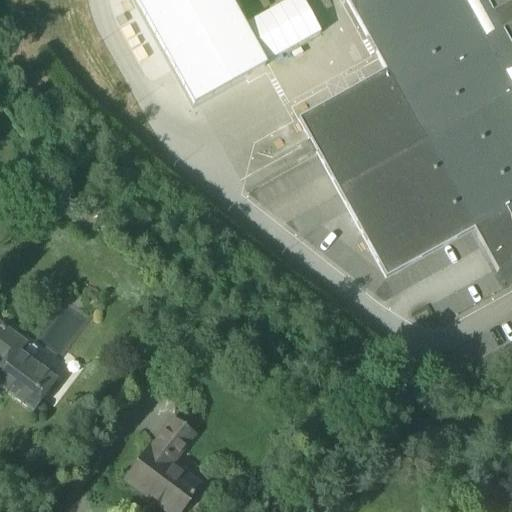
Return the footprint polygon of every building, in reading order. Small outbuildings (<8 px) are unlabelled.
[(134,0),(193,105),(194,106),(264,67),(264,66),(227,0),(134,0)] [(264,62),(320,35),(303,0),(286,0),(244,20),(264,62)] [(511,0),(344,0),(384,72),(297,120),(385,279),(472,231),(496,274),(511,265),(511,0)] [(83,201),(94,212),(104,202),(93,191),(83,201)] [(181,344),(202,318),(186,305),(165,332),(181,344)] [(0,364),(2,365),(0,367),(0,389),(31,413),(55,381),(18,354),(25,344),(0,325),(0,364)] [(149,449),(124,482),(143,497),(145,495),(158,505),(157,507),(163,511),(180,511),(199,487),(171,465),(193,437),(172,420),(150,449),(149,449)]
